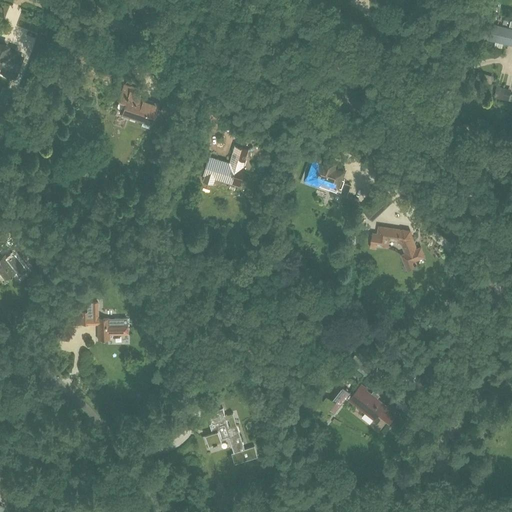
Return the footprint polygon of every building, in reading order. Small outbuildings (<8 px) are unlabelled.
[(7,43),(7,44),(0,41),(0,61),(9,65),(8,68),(7,72),(16,75),(23,56),(15,53),(16,50),(7,47),(8,44),(7,43)] [(141,125),(149,128),(151,122),(152,122),(158,103),(140,97),(142,89),(124,83),(119,99),(125,101),(122,112),(143,119),(141,125)] [(11,103),(16,89),(5,85),(0,99),(11,103)] [(161,110),(172,114),(177,100),(165,96),(161,110)] [(181,120),(186,122),(190,112),(184,110),(181,120)] [(215,178),(239,185),(245,166),(243,166),(249,149),(235,145),(230,162),(209,156),(203,174),(205,175),(203,180),(213,183),(215,178)] [(336,192),(347,196),(351,185),(347,183),(344,182),(345,179),(342,178),(346,169),(336,166),(336,168),(334,167),(336,161),(327,158),(326,160),(314,156),(306,180),(336,191),(336,192)] [(244,178),(254,181),(259,160),(248,158),(244,178)] [(352,199),(351,204),(358,207),(360,201),(352,199)] [(357,235),(360,225),(350,223),(348,232),(357,235)] [(411,235),(410,235),(406,232),(406,230),(380,226),(379,234),(373,233),(371,246),(377,247),(377,244),(386,246),(387,239),(397,240),(398,239),(400,240),(404,242),(406,249),(404,250),(405,253),(403,254),(404,256),(403,256),(406,262),(406,261),(409,269),(418,265),(416,260),(425,256),(421,247),(417,249),(411,235)] [(0,270),(6,279),(16,271),(19,275),(27,269),(14,253),(8,257),(5,253),(0,257),(0,270)] [(416,278),(418,285),(426,282),(424,275),(416,278)] [(127,324),(127,318),(98,318),(98,301),(87,302),(87,311),(82,311),(71,311),(72,324),(90,324),(98,324),(98,339),(110,339),(109,334),(128,334),(128,324),(127,324)] [(116,358),(119,352),(111,349),(109,355),(116,358)] [(378,413),(389,422),(397,413),(378,398),(381,394),(375,389),(372,393),(367,389),(368,388),(361,383),(353,393),(347,389),(348,388),(346,386),(345,387),(343,385),(333,398),(327,395),(324,399),(318,395),(314,401),(327,411),(330,408),(334,412),(346,396),(374,418),(378,413)] [(232,453),(235,463),(257,455),(254,446),(245,449),(233,413),(226,415),(223,408),(208,412),(212,423),(210,424),(212,432),(206,434),(210,447),(222,443),(221,440),(229,437),(230,440),(234,452),(232,453)] [(263,409),(257,414),(262,419),(268,414),(263,409)]
